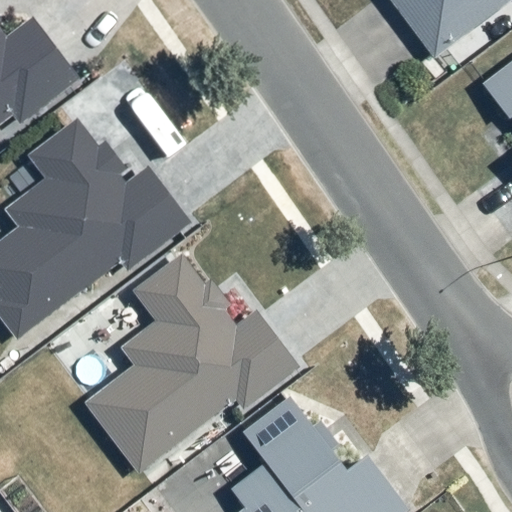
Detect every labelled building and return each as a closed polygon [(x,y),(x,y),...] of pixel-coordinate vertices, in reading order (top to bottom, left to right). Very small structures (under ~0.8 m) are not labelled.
[(511,0),(391,0),(438,58),(511,6),(511,0)] [(32,17),(6,36),(0,28),(0,126),(16,115),(22,123),(80,81),(32,17)] [(511,70),(489,86),(511,114),(511,70)] [(151,165),(130,181),(122,171),(129,165),(109,139),(102,144),(80,117),(29,156),(47,180),(9,209),(21,226),(0,241),(0,305),(23,336),(122,261),(129,270),(193,221),(151,165)] [(122,346),(138,366),(88,403),(140,473),(238,401),(244,408),(301,367),(258,309),(240,323),(188,252),(138,288),(160,318),(122,346)] [(249,506),(241,511),(408,511),(410,510),(367,454),(347,470),(331,449),(340,443),(322,420),(313,426),(290,397),(246,431),(269,461),(234,487),(249,506)]
